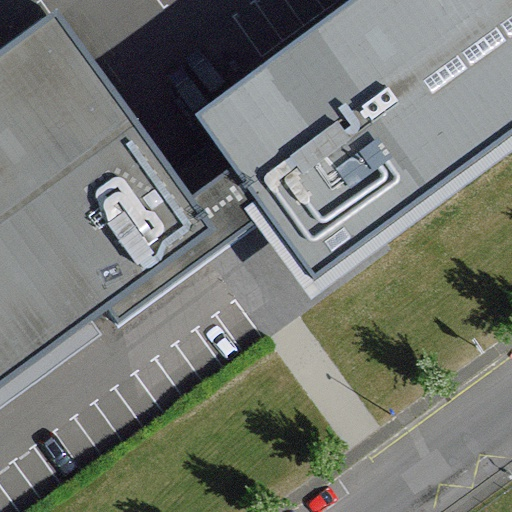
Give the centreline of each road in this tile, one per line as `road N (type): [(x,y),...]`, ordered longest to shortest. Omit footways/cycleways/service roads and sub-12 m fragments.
road 1 (unknown): [(0,395),(256,198)]
road 2 (unclassified): [(380,511),(511,414)]
